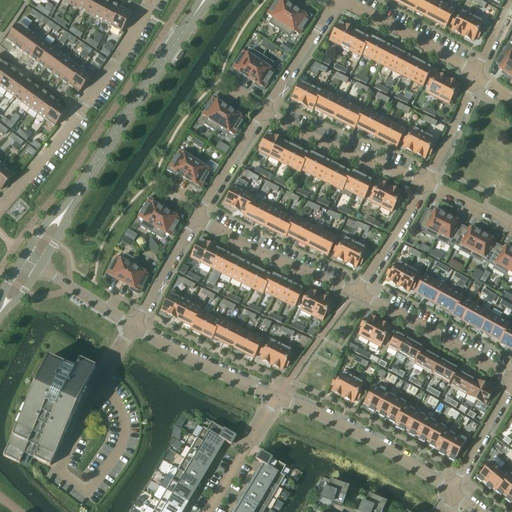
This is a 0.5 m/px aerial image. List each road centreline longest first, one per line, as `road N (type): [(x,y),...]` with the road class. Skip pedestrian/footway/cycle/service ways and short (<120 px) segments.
road 1 (residential): [(0,207),(109,74),(151,0)]
road 2 (tertiary): [(73,197),(192,17)]
road 3 (residential): [(452,492),(364,438),(276,398)]
road 4 (residential): [(355,292),(511,380)]
road 5 (residential): [(193,217),(355,292)]
road 6 (residential): [(424,181),(263,111)]
road 7 (residential): [(134,327),(103,373),(59,470)]
road 8 (residential): [(276,398),(134,327)]
road 9 (residential): [(475,74),(336,0)]
road 10 (residential): [(208,511),(276,398)]
road 11 (residential): [(263,111),(333,0)]
road 12 (residential): [(355,292),(424,181)]
road 13 (residential): [(193,217),(263,111)]
road 14 (residential): [(134,327),(193,217)]
road 15 (residential): [(452,492),(511,382)]
